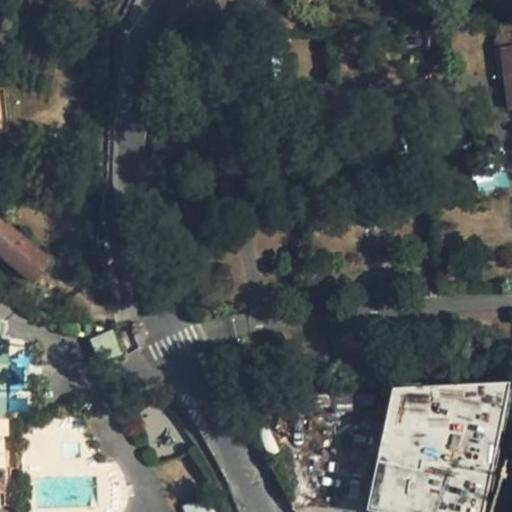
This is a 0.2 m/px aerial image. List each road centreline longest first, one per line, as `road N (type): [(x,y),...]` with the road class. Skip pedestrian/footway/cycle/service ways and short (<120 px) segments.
road 1 (unclassified): [(263,511),(176,343),(152,269),(134,101),(154,0)]
road 2 (unknown): [(0,304),(101,324),(163,310)]
